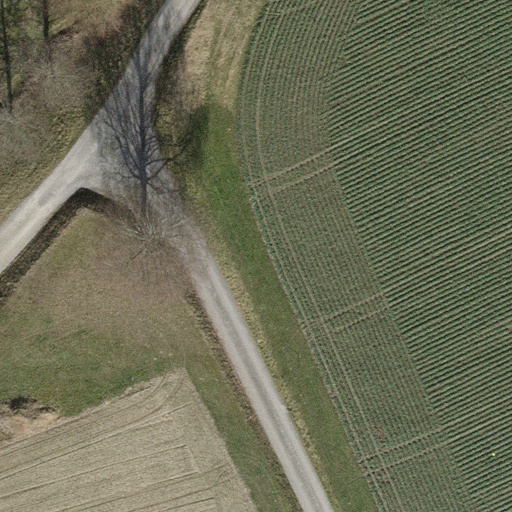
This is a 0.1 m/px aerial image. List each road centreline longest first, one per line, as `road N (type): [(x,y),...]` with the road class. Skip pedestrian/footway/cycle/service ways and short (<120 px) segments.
road 1 (track): [(118,114),(324,511)]
road 2 (track): [(0,253),(118,114)]
road 3 (track): [(118,114),(189,0)]
